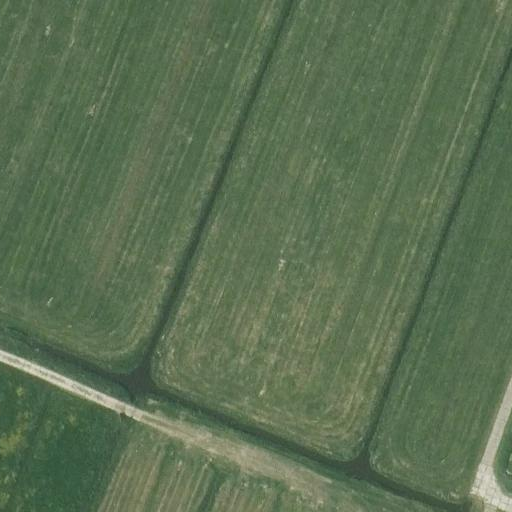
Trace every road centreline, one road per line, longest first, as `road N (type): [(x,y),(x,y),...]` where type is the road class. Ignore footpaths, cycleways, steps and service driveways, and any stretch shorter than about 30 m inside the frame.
road 1 (track): [(375,506),(0,358)]
road 2 (track): [(511,399),(484,489),(511,502)]
